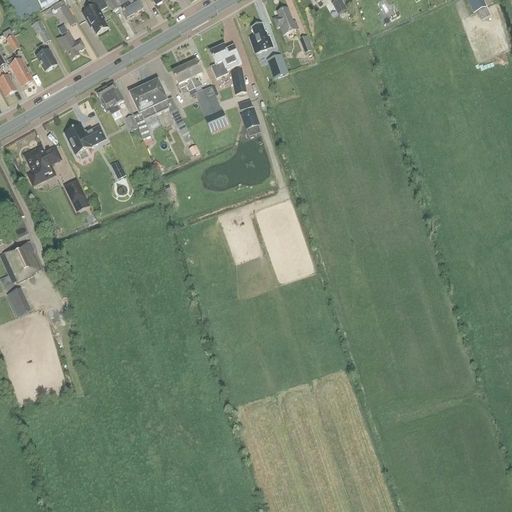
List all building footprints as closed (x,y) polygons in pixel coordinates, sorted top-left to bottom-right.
[(59,0),(24,0),(23,1),(11,8),(20,22),(42,10),(43,11),(60,2),(59,0)] [(90,30),(92,29),(96,37),(108,30),(104,23),(105,22),(100,13),(107,9),(102,0),(95,0),(87,5),(91,10),(82,16),(90,30)] [(112,13),(119,10),(113,0),(109,0),(106,2),(112,13)] [(143,9),(137,0),(116,0),(121,7),(120,8),(127,19),(143,9)] [(340,0),(339,0),(331,4),(337,16),(347,11),(340,0)] [(77,24),(66,6),(60,10),(70,28),(77,24)] [(489,7),(478,11),(482,21),(492,16),(489,7)] [(298,30),(295,22),(292,23),(287,10),(277,14),(279,18),(273,21),(276,30),(280,28),(283,36),(298,30)] [(39,34),(45,45),(51,42),(41,22),(32,27),(37,36),(39,34)] [(252,38),(249,39),(255,55),(258,54),(273,49),(269,37),(268,38),(266,33),(265,34),(262,25),(251,29),(254,37),(252,38)] [(84,49),(80,42),(75,45),(68,33),(57,40),(64,52),(66,51),(72,61),(79,57),(77,53),(84,49)] [(13,38),(7,41),(14,54),(20,50),(13,38)] [(305,55),(312,52),(306,38),(299,41),(305,55)] [(45,74),(57,67),(49,52),(47,53),(43,46),(38,49),(41,56),(37,59),(45,74)] [(211,53),(210,54),(215,66),(211,68),(210,68),(216,81),(228,75),(227,71),(241,65),(233,48),(226,51),(224,47),(217,50),(216,48),(210,51),(211,53)] [(8,62),(15,75),(22,89),(33,83),(29,76),(29,74),(22,60),(21,61),(19,56),(8,62)] [(281,56),(271,60),(276,76),(287,72),(281,56)] [(203,75),(197,62),(184,68),(195,90),(201,87),(198,82),(196,83),(194,79),(203,75)] [(189,93),(195,90),(184,68),(172,74),(178,87),(187,83),(188,86),(186,87),(189,93)] [(0,86),(2,91),(4,90),(7,97),(15,93),(12,86),(13,85),(9,77),(5,78),(1,70),(0,70),(0,86)] [(246,94),(242,72),(230,75),(235,96),(246,94)] [(152,86),(150,84),(143,87),(156,116),(169,110),(165,102),(166,102),(157,84),(152,86)] [(106,114),(109,112),(111,116),(119,112),(116,107),(123,103),(113,85),(96,94),(96,95),(101,104),(101,106),(102,108),(103,108),(106,114)] [(144,122),(156,116),(143,87),(142,87),(143,87),(136,91),(137,93),(131,96),(140,114),(144,122)] [(212,89),(194,96),(204,119),(205,119),(211,134),(228,127),(222,112),(212,89)] [(242,116),(240,116),(245,132),(260,127),(255,112),(253,112),(252,109),(253,109),(250,102),(238,106),(241,113),(242,116)] [(177,129),(184,125),(177,111),(170,115),(177,129)] [(138,130),(132,117),(126,120),(131,133),(138,130)] [(146,126),(138,129),(144,144),(151,141),(146,126)] [(65,135),(69,145),(71,150),(72,150),(75,157),(92,149),(91,148),(106,141),(99,128),(88,133),(87,134),(83,133),(84,132),(81,127),(65,135)] [(189,150),(193,158),(199,154),(195,147),(189,150)] [(38,184),(54,177),(49,166),(60,161),(55,150),(44,156),(41,150),(25,158),(34,175),(32,176),(31,177),(31,178),(31,180),(31,182),(33,184),(34,185),(35,185),(37,185),(38,184)] [(152,166),(159,172),(162,168),(155,162),(152,166)] [(114,174),(118,182),(126,178),(122,170),(114,174)] [(73,203),(84,198),(76,183),(66,188),(73,203)] [(168,200),(173,198),(169,188),(164,190),(168,200)] [(23,217),(12,222),(20,240),(31,235),(23,217)] [(17,285),(33,277),(32,276),(41,272),(28,243),(3,255),(17,285)]
